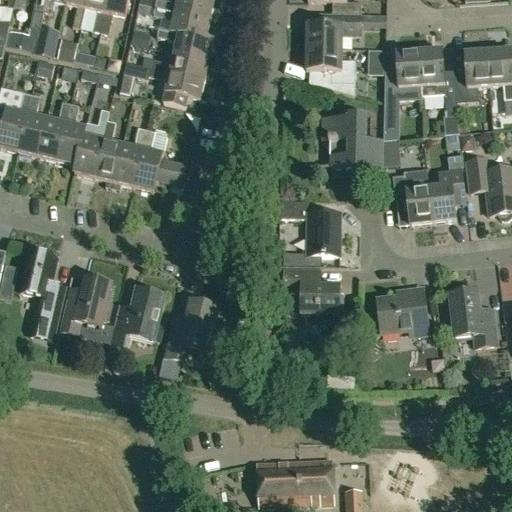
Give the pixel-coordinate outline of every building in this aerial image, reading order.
[(37,0),(35,14),(43,16),(46,0),(37,0)] [(65,8),(66,0),(46,0),(43,16),(51,18),(54,6),(65,8)] [(87,0),(66,0),(65,8),(76,11),(72,30),(81,32),(85,13),(87,0)] [(100,37),(107,0),(87,0),(85,13),(96,15),(91,35),(100,37)] [(128,0),(107,0),(100,37),(108,38),(112,19),(123,21),(128,0)] [(220,6),(191,0),(179,0),(177,8),(141,0),(139,8),(147,10),(210,24),(212,14),(219,12),(220,6)] [(346,6),(345,0),(306,0),(307,6),(333,7),(333,19),(360,19),(360,6),(346,6)] [(0,10),(0,24),(8,24),(11,24),(13,13),(14,10),(7,10),(0,10)] [(145,18),(173,25),(171,36),(211,45),(213,39),(207,35),(210,24),(147,10),(145,18)] [(314,29),(306,29),(306,52),(342,53),(342,41),(362,42),(362,19),(360,19),(333,19),(314,19),(314,29)] [(59,37),(40,32),(37,43),(34,57),(53,61),(56,48),(59,37)] [(176,46),(174,57),(215,66),(216,61),(211,57),(213,46),(211,45),(171,36),(159,34),(157,42),(176,46)] [(6,51),(33,57),(36,42),(34,42),(34,41),(11,35),(11,37),(9,36),(6,51)] [(511,75),(510,49),(487,51),(490,91),(503,90),(504,105),(511,103),(511,75)] [(490,91),(487,51),(463,53),(465,82),(455,83),(456,97),(456,108),(478,106),(477,92),(490,91)] [(341,65),(342,53),(306,52),(305,76),(331,76),(330,88),(355,89),(355,65),(341,65)] [(60,55),(58,62),(73,66),(75,58),(60,55)] [(456,108),(456,97),(445,97),(444,90),(445,90),(442,55),(419,56),(422,101),(444,99),(445,122),(457,121),(456,108)] [(76,56),(74,66),(88,69),(90,59),(76,56)] [(422,103),(422,101),(419,56),(395,58),(398,97),(384,97),(383,126),(396,127),(397,104),(422,103)] [(152,64),(150,72),(204,85),(207,74),(214,73),(215,66),(174,57),(171,68),(152,64)] [(95,60),(93,69),(103,72),(105,62),(95,60)] [(37,79),(51,82),(54,69),(40,65),(37,79)] [(204,85),(150,72),(150,73),(125,68),(123,79),(147,85),(148,81),(167,85),(162,107),(185,112),(187,102),(206,106),(207,99),(202,96),(204,85)] [(0,151),(18,156),(32,99),(23,97),(18,117),(8,114),(8,115),(0,113),(0,138),(2,139),(0,147),(0,151)] [(18,156),(38,161),(46,123),(35,120),(40,101),(32,99),(18,156)] [(417,103),(404,106),(407,121),(420,118),(417,103)] [(38,161),(57,165),(71,108),(62,106),(57,126),(46,123),(38,161)] [(57,165),(77,170),(84,140),(86,132),(74,129),(79,110),(71,108),(57,165)] [(381,175),(382,145),(365,145),(366,122),(322,121),(322,146),(331,146),(331,170),(347,171),(347,177),(366,178),(366,175),(381,175)] [(108,125),(99,123),(98,129),(87,127),(86,132),(84,140),(77,170),(75,178),(94,182),(108,125)] [(116,127),(108,125),(94,182),(107,185),(106,191),(112,193),(122,149),(111,146),(116,127)] [(119,188),(133,191),(147,134),(138,132),(133,152),(122,149),(112,193),(117,194),(119,188)] [(185,190),(189,173),(160,166),(162,159),(150,156),(155,136),(147,134),(133,191),(153,196),(156,183),(185,190)] [(440,191),(428,192),(432,227),(455,225),(453,206),(465,205),(460,160),(448,161),(449,175),(439,177),(440,191)] [(511,221),(511,218),(511,217),(511,172),(489,175),(488,164),(466,166),(469,197),(486,196),(488,220),(497,219),(498,222),(501,225),(503,226),(508,225),(510,224),(511,221)] [(428,192),(426,174),(403,176),(403,181),(393,182),(395,206),(406,205),(408,230),(432,227),(428,192)] [(281,205),(281,222),(308,223),(307,259),(283,258),(283,270),(321,271),(321,260),(339,260),(340,217),(308,217),(308,205),(281,205)] [(472,212),(462,213),(465,237),(475,236),(472,212)] [(53,346),(55,337),(65,291),(52,288),(58,264),(30,257),(21,296),(41,301),(32,341),(53,346)] [(18,270),(6,267),(3,282),(15,285),(18,270)] [(339,319),(339,291),(319,291),(319,275),(284,275),(284,297),(301,297),(301,319),(339,319)] [(67,303),(60,334),(79,339),(107,345),(110,331),(102,329),(111,289),(84,283),(84,285),(79,305),(67,303)] [(153,346),(155,337),(164,300),(137,293),(130,322),(117,319),(110,350),(127,354),(130,340),(153,346)] [(406,301),(399,302),(377,305),(381,337),(410,333),(411,339),(428,337),(423,293),(405,296),(406,301)] [(497,349),(496,337),(494,325),(482,326),(478,295),(449,299),(454,341),(473,339),(475,352),(497,349)] [(172,330),(165,362),(182,366),(185,353),(208,358),(218,312),(191,306),(186,324),(184,333),(172,330)] [(330,392),(358,392),(358,378),(330,378),(330,392)] [(259,511),(335,508),(333,464),(257,468),(259,511)] [(345,496),(345,511),(362,511),(362,495),(345,496)]
